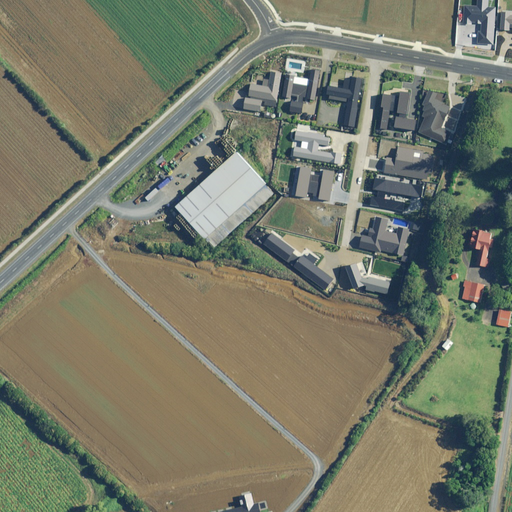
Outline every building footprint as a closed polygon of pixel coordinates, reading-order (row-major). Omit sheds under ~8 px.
[(488,0),(477,0),(477,6),(465,6),(464,23),(482,24),(481,31),(478,31),(478,43),(493,44),(495,8),(488,7),(488,0)] [(511,15),(510,15),(510,12),(502,12),(501,30),(509,30),(510,27),(511,27),(511,15)] [(314,100),(319,71),(310,69),(308,79),(294,77),(296,67),(287,65),(283,95),(292,96),(289,111),(302,113),(304,98),(314,100)] [(276,107),(281,73),(271,72),(268,87),(251,84),(248,98),(245,98),(244,109),(260,111),(261,105),(276,107)] [(344,125),(354,126),(361,78),(345,76),(343,88),(328,86),(327,99),(347,102),(344,125)] [(419,132),(445,144),(450,132),(440,128),(450,107),(435,100),(437,94),(429,91),(422,104),(425,105),(423,110),(425,111),(422,117),(425,118),(419,132)] [(400,97),(384,94),(378,127),(388,129),(391,110),(397,111),(394,127),(414,130),(415,120),(406,118),(410,94),(400,92),(400,97)] [(324,135),(296,131),(295,139),(303,141),(302,148),(294,146),(292,157),(340,164),(341,154),(318,151),(319,144),(329,145),(330,138),(324,137),(324,135)] [(388,157),(385,173),(427,179),(429,172),(431,172),(433,153),(398,148),(396,158),(388,157)] [(236,152),(174,206),(211,248),(273,194),(236,152)] [(311,168),(300,167),(296,196),(307,198),(307,193),(319,195),(318,199),(330,201),(334,172),(323,170),(323,176),(310,174),(311,168)] [(372,196),(370,205),(404,210),(406,196),(421,198),(422,186),(374,179),(373,189),(378,189),(377,197),(372,196)] [(364,236),(361,248),(404,257),(410,230),(399,227),(397,234),(386,231),(388,221),(375,218),(372,228),(370,228),(368,237),(364,236)] [(272,233),(263,244),(285,261),(294,250),(272,233)] [(478,235),(465,233),(462,252),(470,253),(467,269),(479,271),(484,246),(476,245),(478,235)] [(301,254),(293,265),(325,290),(333,279),(301,254)] [(354,289),(364,285),(367,286),(366,290),(387,295),(390,282),(369,277),(368,280),(362,278),(356,264),(346,267),(354,289)] [(511,287),(508,281),(500,284),(504,291),(511,287)] [(471,309),(475,288),(458,285),(454,305),(471,309)] [(500,332),(503,317),(492,314),(489,329),(500,332)]
